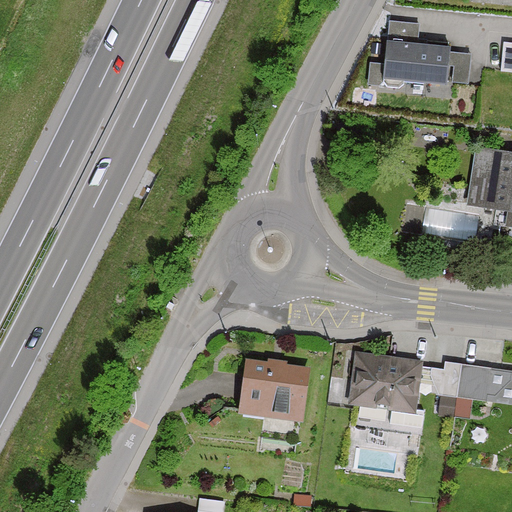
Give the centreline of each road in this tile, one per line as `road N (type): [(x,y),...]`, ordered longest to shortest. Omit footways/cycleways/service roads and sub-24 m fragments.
road 1 (motorway): [(0,388),(194,0)]
road 2 (motorway): [(140,0),(0,283)]
road 3 (residential): [(243,279),(193,320),(88,511)]
road 4 (residential): [(267,212),(283,142),(360,0)]
road 5 (residential): [(511,312),(426,303),(305,271)]
